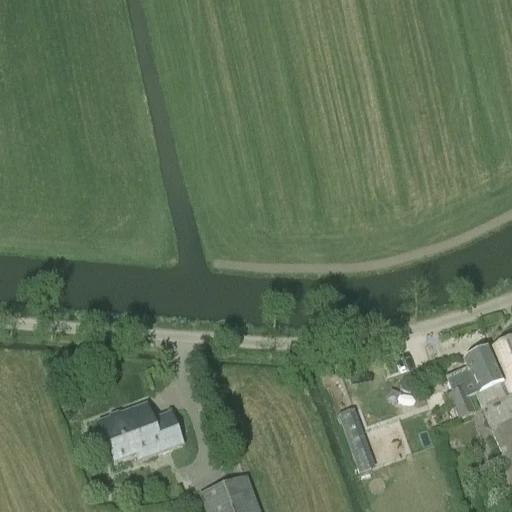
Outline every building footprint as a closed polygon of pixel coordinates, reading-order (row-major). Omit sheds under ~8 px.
[(475,400),(490,434),(511,424),(511,407),(509,401),(511,399),(511,342),(488,353),(503,387),(475,400)] [(463,392),(446,399),(457,425),(475,418),(468,403),(475,400),(503,387),(488,353),(462,365),(472,387),(462,391),(463,392)] [(106,425),(98,428),(113,469),(135,461),(138,467),(181,451),(172,427),(154,434),(145,411),(122,419),(117,417),(108,421),(106,425)] [(371,472),(350,416),(338,420),(359,476),(371,472)] [(511,485),(506,473),(495,478),(508,508),(511,506),(511,485)] [(204,511),(255,511),(245,484),(200,500),(204,511)]
